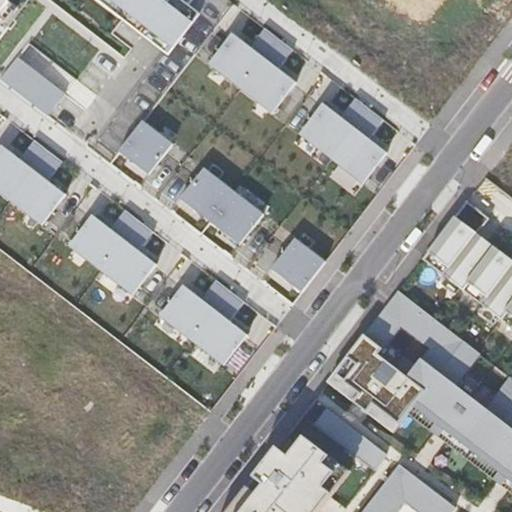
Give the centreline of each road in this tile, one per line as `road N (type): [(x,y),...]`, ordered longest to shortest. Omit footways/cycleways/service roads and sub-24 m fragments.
road 1 (residential): [(0,98),(313,338)]
road 2 (residential): [(250,0),(452,157)]
road 3 (residential): [(313,338),(452,157)]
road 4 (residential): [(179,511),(313,338)]
